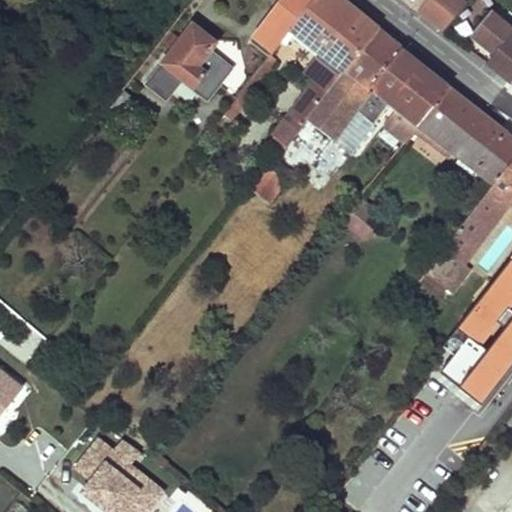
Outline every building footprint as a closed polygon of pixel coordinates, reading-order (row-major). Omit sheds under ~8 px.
[(313,0),(283,0),(260,31),(251,43),(269,56),(270,55),(291,29),(313,0)] [(313,0),(291,29),(321,53),(346,72),(379,30),(341,0),(313,0)] [(404,0),(419,12),(428,0),(404,0)] [(428,0),(419,12),(444,31),(468,2),(465,0),(428,0)] [(487,64),(511,83),(511,26),(493,10),(472,36),(495,55),(487,64)] [(166,99),(181,79),(207,99),(230,69),(219,59),(208,52),(214,44),(193,27),(181,42),(174,51),(147,85),(166,99)] [(396,109),(384,124),(406,142),(418,127),(451,87),(379,30),(346,72),(343,75),(330,92),(308,120),(333,139),(355,110),(374,125),(391,105),(396,109)] [(174,36),(166,46),(174,51),(181,42),(174,36)] [(321,53),(306,72),(315,80),(330,92),(343,75),(346,72),(321,53)] [(226,113),(233,119),(277,61),(270,55),(269,56),(226,113)] [(300,111),(291,123),(300,130),(308,120),(330,92),(315,80),(294,107),(300,111)] [(418,127),(494,186),(511,163),(511,134),(478,108),(475,113),(467,106),(470,102),(451,87),(418,127)] [(111,109),(119,116),(133,99),(124,92),(111,109)] [(470,102),(467,106),(475,113),(478,108),(470,102)] [(272,135),(287,147),(300,130),(291,123),(285,119),(272,135)] [(328,143),(302,177),(320,190),(346,157),(328,143)] [(278,160),(271,168),(288,182),(295,173),(278,160)] [(511,163),(494,186),(460,229),(481,245),(511,205),(511,163)] [(254,190),(271,203),(288,182),(271,168),(254,190)] [(341,223),(364,241),(373,230),(362,222),(372,210),(359,200),(341,223)] [(455,257),(444,250),(426,273),(452,293),(470,270),(455,257)] [(511,259),(470,313),(430,364),(442,373),(452,376),(455,365),(452,362),(456,356),(466,363),(506,312),(511,317),(511,259)] [(0,417),(22,391),(0,373),(0,417)] [(156,453),(152,459),(165,468),(169,461),(156,453)]
